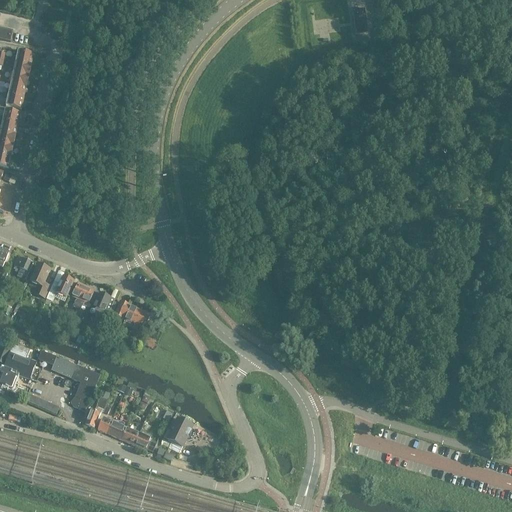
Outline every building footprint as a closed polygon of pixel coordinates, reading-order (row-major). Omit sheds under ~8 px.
[(352,11),(355,35),(367,34),(364,9),(352,11)] [(0,40),(10,43),(13,31),(0,28),(0,40)] [(31,67),(34,56),(18,52),(15,52),(14,57),(16,57),(15,63),(31,67)] [(29,77),(31,67),(15,63),(14,69),(11,68),(10,73),(13,74),(29,77)] [(29,77),(13,74),(10,73),(9,78),(12,79),(10,85),(26,88),(29,77)] [(24,99),(26,88),(10,85),(9,91),(7,90),(6,95),(24,99)] [(21,110),(24,99),(6,95),(4,100),(7,100),(6,106),(21,110)] [(0,121),(18,126),(20,114),(4,111),(3,117),(0,116),(0,121)] [(0,121),(0,126),(1,127),(0,130),(0,132),(16,136),(18,126),(0,121)] [(0,144),(13,147),(16,136),(0,132),(0,144)] [(13,147),(0,144),(0,155),(11,158),(13,147)] [(0,167),(8,169),(11,158),(0,155),(0,167)] [(0,267),(2,268),(4,263),(9,253),(0,249),(0,267)] [(14,267),(16,268),(15,271),(19,273),(17,278),(26,282),(29,274),(33,264),(18,257),(14,267)] [(36,296),(44,300),(49,287),(44,285),(50,272),(37,266),(30,283),(40,288),(36,296)] [(56,295),(66,299),(74,282),(63,277),(58,287),(53,285),(46,300),(52,303),(56,295)] [(76,300),(80,301),(86,287),(78,284),(71,298),(76,300)] [(80,302),(84,303),(88,305),(94,291),(86,287),(80,301),(80,302)] [(93,309),(102,313),(105,314),(106,311),(109,313),(114,300),(111,299),(111,298),(100,294),(93,309)] [(80,302),(80,301),(76,300),(76,301),(75,301),(74,303),(75,303),(72,309),(71,309),(68,317),(72,319),(80,302)] [(80,302),(72,319),(71,321),(77,324),(81,315),(79,314),(79,312),(80,312),(84,303),(80,302)] [(114,316),(124,321),(130,324),(128,328),(140,334),(142,329),(144,330),(150,316),(120,302),(114,316)] [(152,350),(154,343),(145,339),(142,345),(152,350)] [(36,363),(35,363),(38,355),(14,345),(11,353),(10,352),(3,368),(2,368),(0,371),(0,385),(11,390),(15,380),(19,382),(17,385),(26,388),(36,363)] [(0,347),(0,364),(4,366),(9,351),(0,347)] [(84,413),(96,386),(100,376),(57,359),(51,372),(81,384),(75,399),(70,404),(73,408),(84,413)] [(129,396),(132,388),(122,383),(119,392),(129,396)] [(152,405),(154,401),(143,395),(141,400),(152,405)] [(104,410),(107,403),(100,400),(97,408),(104,410)] [(97,408),(95,413),(91,412),(85,426),(93,430),(99,415),(100,416),(102,410),(97,408)] [(106,435),(111,423),(103,420),(98,431),(106,435)] [(163,438),(182,448),(193,428),(178,420),(171,433),(167,431),(163,438)] [(148,431),(151,423),(145,421),(141,428),(148,431)] [(106,435),(114,438),(122,442),(127,430),(111,423),(106,435)] [(133,447),(138,435),(127,430),(122,442),(133,447)] [(145,452),(150,441),(138,435),(133,447),(145,452)] [(148,449),(153,451),(156,443),(151,441),(148,449)] [(171,463),(173,457),(166,454),(163,460),(171,463)]
